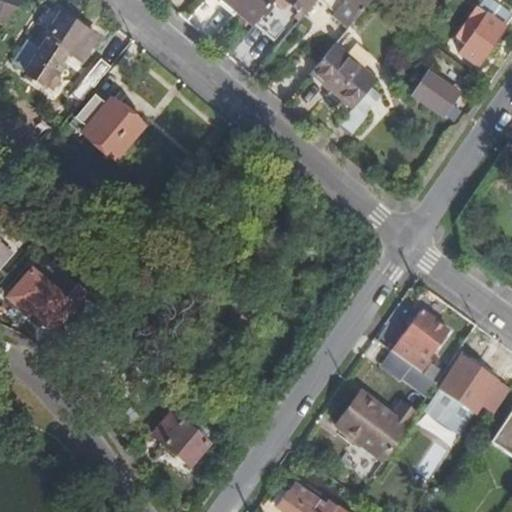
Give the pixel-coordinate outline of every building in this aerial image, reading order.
[(0,0),(0,23),(10,27),(23,0),(0,0)] [(224,0),(252,23),(258,17),(271,0),(224,0)] [(271,0),(258,17),(272,30),(278,22),(289,31),(303,14),(298,10),(306,0),(271,0)] [(306,0),(298,10),(303,14),(315,0),(306,0)] [(509,16),(491,3),(456,53),(475,67),(509,16)] [(31,49),(24,45),(10,66),(42,87),(44,84),(50,88),(57,78),(54,76),(61,65),(58,63),(65,52),(78,61),(94,38),(58,15),(44,37),(40,35),(31,49)] [(352,108),(355,104),(377,77),(334,42),(310,71),(330,88),(325,94),(335,103),(340,97),(352,108)] [(459,94),(451,88),(464,71),(446,56),(439,64),(448,71),(441,80),(432,73),(415,95),(443,117),(459,94)] [(69,91),(80,100),(107,67),(97,58),(69,91)] [(289,95),(310,71),(300,63),(280,87),(289,95)] [(69,124),(80,134),(81,132),(113,159),(141,126),(108,98),(104,103),(94,94),(69,124)] [(352,108),(338,124),(350,133),(366,113),(355,104),(352,108)] [(38,128),(44,134),(51,127),(44,120),(38,128)] [(486,244),(506,260),(511,251),(511,240),(497,229),(486,244)] [(96,242),(116,259),(123,251),(103,234),(96,242)] [(0,263),(3,265),(16,248),(0,235),(0,263)] [(245,292),(240,287),(243,282),(221,263),(192,297),(221,322),(245,292)] [(45,322),(55,330),(78,302),(68,294),(64,299),(31,271),(5,299),(23,314),(26,310),(43,324),(45,322)] [(390,349),(417,369),(426,357),(435,363),(455,337),(419,309),(390,349)] [(417,369),(390,349),(380,361),(408,381),(417,369)] [(438,386),(472,410),(477,403),(489,411),(504,390),(459,357),(438,386)] [(335,424),(383,459),(407,423),(364,393),(352,409),(348,406),(335,424)] [(155,433),(165,441),(164,443),(188,463),(206,443),(191,429),(197,421),(179,406),(155,433)] [(511,406),(489,441),(511,456),(511,406)] [(391,474),(414,489),(430,465),(408,450),(391,474)] [(342,511),(328,502),(321,511),(313,511),(319,505),(296,488),(289,497),(286,496),(277,508),(281,511),(342,511)]
